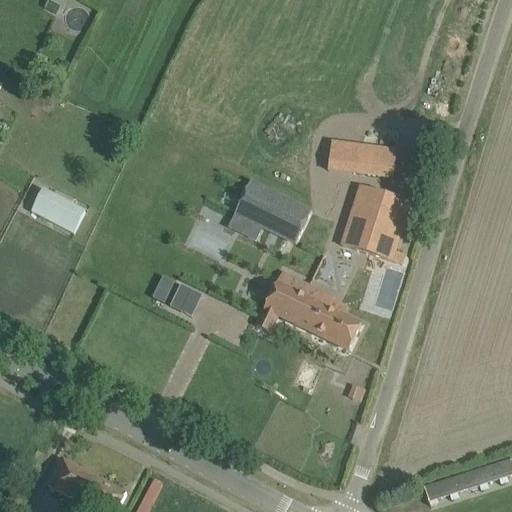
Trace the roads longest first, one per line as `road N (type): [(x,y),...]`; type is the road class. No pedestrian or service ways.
road 1 (unclassified): [(347,511),(506,0)]
road 2 (tertiary): [(291,511),(0,355)]
